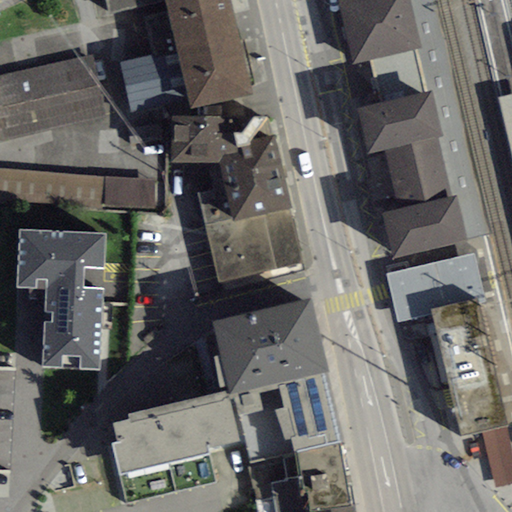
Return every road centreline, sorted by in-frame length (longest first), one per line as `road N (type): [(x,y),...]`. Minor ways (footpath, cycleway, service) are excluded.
road 1 (residential): [(334,277),(202,315),(118,388),(18,511)]
road 2 (primary): [(334,277),(275,0)]
road 3 (primary): [(390,511),(334,277)]
